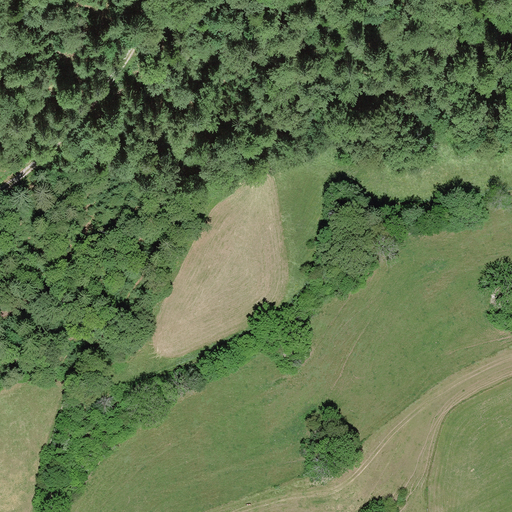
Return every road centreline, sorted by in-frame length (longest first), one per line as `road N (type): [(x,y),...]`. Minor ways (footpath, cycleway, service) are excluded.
road 1 (track): [(511,93),(318,93),(181,199),(0,316)]
road 2 (track): [(0,191),(95,100),(134,42),(147,0)]
